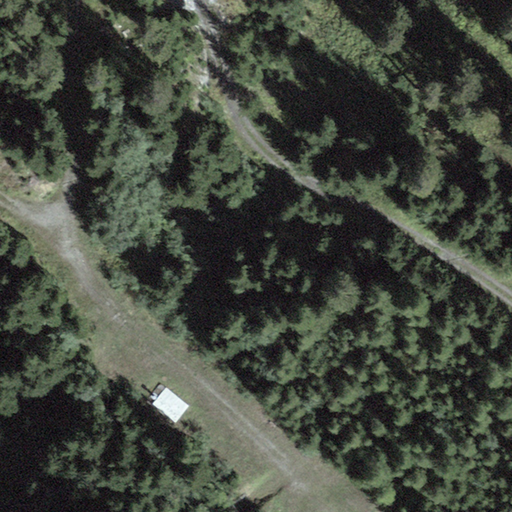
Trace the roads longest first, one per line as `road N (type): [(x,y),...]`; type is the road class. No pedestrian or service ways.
road 1 (track): [(511,299),(269,153),(239,114),(201,0)]
road 2 (track): [(61,226),(98,295),(339,511)]
road 3 (track): [(75,0),(75,153),(61,226),(0,194)]
